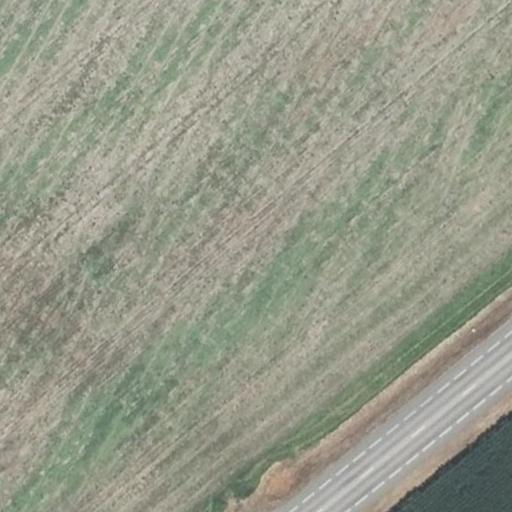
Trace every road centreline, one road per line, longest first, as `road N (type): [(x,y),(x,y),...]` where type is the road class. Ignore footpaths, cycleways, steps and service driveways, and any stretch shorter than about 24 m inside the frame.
road 1 (track): [(245,511),(0,296)]
road 2 (secondary): [(511,352),(317,511)]
